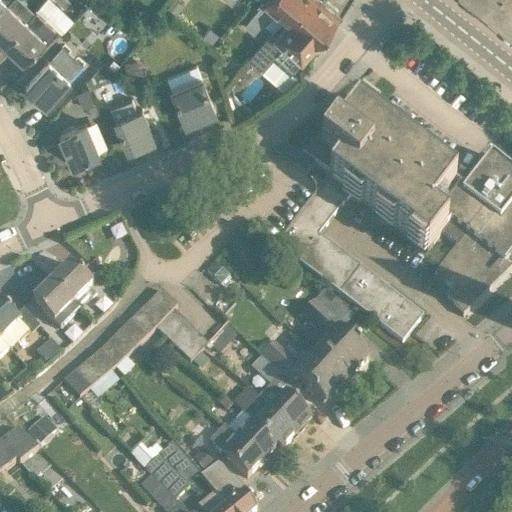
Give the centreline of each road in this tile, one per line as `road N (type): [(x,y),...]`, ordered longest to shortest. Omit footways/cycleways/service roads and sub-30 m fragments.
road 1 (residential): [(49,218),(301,100),(387,0)]
road 2 (residential): [(296,511),(511,336)]
